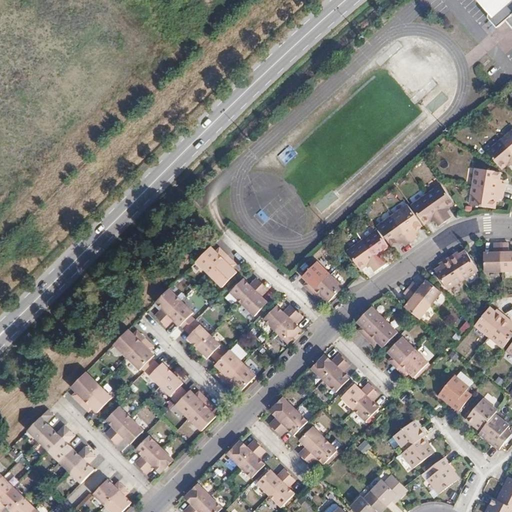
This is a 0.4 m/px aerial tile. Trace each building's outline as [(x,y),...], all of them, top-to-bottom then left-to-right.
[(511,0),(489,0),(494,5),(492,11),(491,18),(496,24),(504,17),(511,25),(511,0)] [(511,124),(499,135),(511,149),(511,124)] [(500,163),(504,160),(508,157),(510,160),(511,162),(511,149),(499,135),(486,146),(500,163)] [(278,156),(285,165),(297,154),(289,145),(278,156)] [(475,165),(471,182),(502,187),(503,179),(501,179),(497,178),(498,174),(499,169),(475,165)] [(425,191),(444,218),(451,213),(448,208),(445,204),(449,202),(454,199),(441,181),(425,191)] [(502,187),(471,182),(467,200),(492,205),(493,199),(494,195),(498,196),(500,196),(502,187)] [(444,218),(425,191),(412,201),(424,219),(429,216),(432,213),(435,216),(438,222),(444,218)] [(406,202),(392,212),(410,237),(417,232),(416,230),(413,227),(417,224),(420,222),(406,202)] [(410,237),(392,212),(379,221),(392,241),(396,239),(400,236),(402,239),(404,241),(410,237)] [(375,226),(361,235),(380,262),(386,258),(382,253),(380,249),(383,247),(388,244),(375,226)] [(380,262),(361,235),(346,246),(359,264),(364,260),(368,258),(370,261),(374,266),(380,262)] [(486,268),(502,267),(501,238),(495,239),(495,245),(495,250),(489,250),(485,250),(486,268)] [(501,238),(502,267),(511,266),(511,249),(510,249),(510,245),(510,238),(501,238)] [(449,254),(462,275),(477,266),(466,248),(461,251),(457,253),(455,250),(449,254)] [(226,260),(220,254),(216,258),(213,256),(209,252),(195,267),(208,279),(226,260)] [(445,261),(442,263),(436,267),(448,284),(462,275),(449,254),(443,258),(445,261)] [(317,290),(336,270),(322,258),(308,273),(313,278),(316,280),(312,285),(317,290)] [(226,260),(208,279),(221,291),(235,277),(230,272),(227,269),(231,265),(226,260)] [(368,277),(374,272),(370,265),(363,270),(368,277)] [(327,291),(329,293),(334,298),(349,282),(336,270),(317,290),(324,295),(327,291)] [(234,290),(247,303),(267,282),(268,280),(261,274),(253,282),(247,276),(234,290)] [(413,278),(409,283),(430,301),(441,288),(427,276),(424,280),(421,284),(418,282),(413,278)] [(267,282),(247,303),(258,314),(272,300),(265,294),(272,287),(267,282)] [(430,301),(409,283),(404,290),(409,293),(412,296),(409,300),(406,304),(419,314),(430,301)] [(160,317),(165,322),(186,300),(174,289),(161,303),(167,309),(160,317)] [(186,300),(165,322),(171,328),(178,321),(184,328),(186,326),(196,316),(199,313),(186,300)] [(268,317),(281,330),(302,308),(296,302),(289,310),(282,303),(268,317)] [(475,323),(488,334),(506,312),(500,307),(499,308),(492,302),(475,323)] [(302,308),(281,330),(293,342),(306,327),(300,321),(308,313),(302,308)] [(361,337),(366,341),(385,322),(372,310),(357,325),(363,330),(365,333),(361,337)] [(511,316),(506,312),(488,334),(504,346),(511,335),(511,318),(511,316)] [(186,326),(189,328),(199,318),(196,316),(186,326)] [(215,334),(199,318),(189,328),(194,333),(191,336),(202,347),(215,334)] [(465,334),(471,324),(466,321),(460,331),(465,334)] [(385,322),(366,341),(373,347),(377,343),(379,346),(384,350),(398,335),(385,322)] [(134,334),(129,329),(114,344),(128,358),(147,340),(140,333),(137,337),(134,334)] [(229,348),(215,334),(202,347),(213,357),(215,354),(219,358),(229,348)] [(397,370),(416,351),(402,339),(388,354),(393,358),(396,361),(392,365),(397,370)] [(147,340),(128,358),(141,371),(144,368),(153,358),(156,355),(151,351),(148,348),(152,344),(147,340)] [(224,375),(229,381),(248,362),(234,349),(220,364),(225,369),(227,371),(224,375)] [(429,363),(416,351),(397,370),(403,376),(407,372),(410,374),(415,379),(429,363)] [(325,384),(345,363),(343,361),(343,360),(338,354),(331,362),(324,355),(310,369),(325,384)] [(144,368),(147,372),(157,361),(153,358),(144,368)] [(157,361),(147,372),(163,387),(175,374),(164,363),(162,366),(157,361)] [(260,374),(248,362),(229,381),(235,386),(239,382),(241,385),(246,389),(260,374)] [(349,367),(345,363),(325,384),(335,394),(348,379),(342,373),(349,367)] [(75,402),(80,407),(101,386),(89,374),(76,388),(82,394),(75,402)] [(175,374),(163,387),(177,401),(187,391),(183,387),(185,384),(175,374)] [(455,376),(441,393),(454,404),(452,407),(453,408),(459,413),(473,396),(466,391),(469,388),(455,376)] [(354,412),(374,392),(373,391),(374,390),(368,384),(361,391),(355,386),(341,399),(354,412)] [(101,386),(80,407),(86,413),(93,406),(100,412),(113,398),(101,386)] [(177,401),(178,402),(188,392),(187,391),(177,401)] [(178,405),(191,419),(210,400),(203,394),(199,398),(197,395),(192,391),(190,393),(180,403),(178,405)] [(178,402),(180,403),(190,393),(188,392),(178,402)] [(281,428),(303,406),(301,404),(289,392),(275,407),(281,412),(274,420),(280,426),(279,427),(281,428)] [(374,392),(354,412),(365,423),(378,410),(373,404),(379,397),(374,392)] [(454,404),(441,393),(438,396),(452,407),(454,404)] [(475,423),(483,429),(495,414),(498,411),(483,399),(466,420),(473,425),(475,423)] [(210,400),(191,419),(204,431),(218,416),(213,411),(210,408),(214,404),(210,400)] [(313,416),(303,406),(281,428),(285,432),(293,424),(299,430),(313,416)] [(115,427),(108,435),(114,440),(135,418),(123,407),(109,421),(115,427)] [(54,414),(49,409),(36,422),(29,430),(38,439),(51,425),(48,421),(54,414)] [(483,429),(481,431),(494,442),(492,444),(494,446),(499,450),(511,434),(507,430),(509,426),(495,414),(483,429)] [(147,430),(135,418),(114,440),(120,446),(127,438),(133,444),(147,430)] [(420,431),(422,429),(416,420),(413,422),(420,431)] [(311,456),(332,434),(331,433),(319,421),(305,435),(312,442),(304,449),(310,454),(309,455),(311,456)] [(395,436),(406,451),(422,440),(424,438),(427,436),(422,429),(420,431),(413,422),(395,436)] [(57,430),(51,425),(38,439),(49,449),(69,429),(63,423),(57,430)] [(475,423),(473,425),(481,431),(483,429),(475,423)] [(49,449),(60,460),(73,446),(68,440),(74,434),(69,429),(49,449)] [(481,431),(480,433),(492,444),(494,442),(481,431)] [(143,454),(136,462),(139,465),(144,470),(165,448),(151,434),(137,448),(143,454)] [(343,445),(332,434),(311,456),(315,461),(323,453),(329,460),(343,445)] [(243,466),(264,445),(262,443),(263,442),(257,437),(250,444),(243,438),(229,452),(243,466)] [(363,453),(371,447),(366,440),(358,446),(363,453)] [(435,453),(430,445),(427,447),(422,440),(406,451),(402,454),(414,469),(435,453)] [(60,460),(70,470),(90,450),(85,444),(79,451),(73,446),(60,460)] [(264,445),(243,466),(254,476),(268,462),(261,456),(268,449),(264,445)] [(175,458),(165,448),(144,470),(147,473),(148,473),(155,466),(161,472),(175,458)] [(90,450),(70,470),(82,481),(96,467),(89,461),(95,455),(90,450)] [(233,471),(238,464),(229,458),(225,464),(233,471)] [(442,460),(428,471),(432,477),(428,480),(440,495),(460,479),(450,465),(447,467),(442,460)] [(259,482),(273,495),(294,474),(292,473),(293,472),(287,466),(279,474),(273,468),(259,482)] [(0,500),(15,485),(4,474),(0,478),(0,500)] [(298,478),(294,474),(273,495),(285,506),(298,491),(291,485),(298,478)] [(387,507),(393,502),(399,497),(401,499),(409,492),(392,475),(385,482),(383,480),(371,491),(387,507)] [(511,478),(510,477),(505,485),(508,486),(500,502),(511,507),(511,478)] [(96,492),(108,504),(127,485),(121,480),(117,485),(110,478),(96,492)] [(67,496),(71,500),(86,488),(82,483),(67,496)] [(185,511),(186,511),(196,511),(213,495),(201,483),(187,497),(193,503),(185,511)] [(0,511),(7,505),(12,510),(26,495),(15,485),(0,500),(0,511)] [(132,491),(127,485),(108,504),(115,511),(124,511),(135,502),(128,495),(132,491)] [(508,486),(505,485),(497,500),(500,502),(508,486)] [(355,511),(383,511),(387,507),(371,491),(364,498),(362,496),(350,507),(355,511)] [(26,495),(12,510),(13,511),(30,511),(37,506),(26,495)] [(220,511),(226,507),(213,495),(196,511),(220,511)] [(399,497),(393,502),(396,505),(401,499),(399,497)] [(511,511),(511,507),(500,502),(497,500),(494,498),(490,506),(493,507),(490,511),(511,511)]
